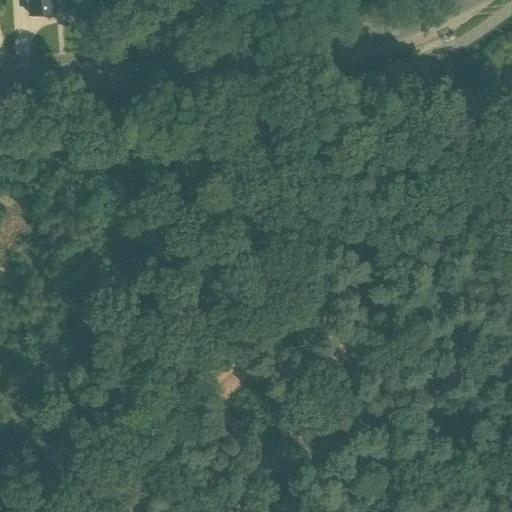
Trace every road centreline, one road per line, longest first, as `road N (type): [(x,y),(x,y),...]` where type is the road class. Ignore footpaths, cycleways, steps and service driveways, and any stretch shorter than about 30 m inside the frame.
road 1 (track): [(48,511),(270,189),(270,128)]
road 2 (tertiary): [(0,81),(171,73),(260,59)]
road 3 (tertiary): [(260,59),(307,54),(458,0)]
